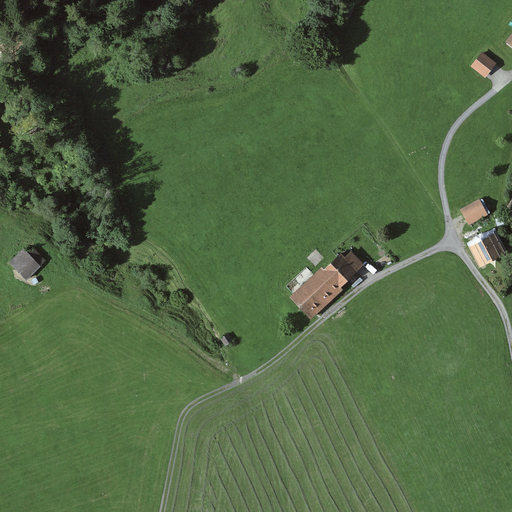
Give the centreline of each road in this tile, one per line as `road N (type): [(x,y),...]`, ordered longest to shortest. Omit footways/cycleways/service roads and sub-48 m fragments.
road 1 (track): [(454,239),(363,286),(241,381)]
road 2 (track): [(241,381),(166,327),(66,274)]
road 3 (track): [(454,239),(442,163),(451,133),(511,76)]
road 4 (track): [(241,381),(180,420),(162,511)]
road 5 (track): [(511,345),(503,313),(454,239)]
